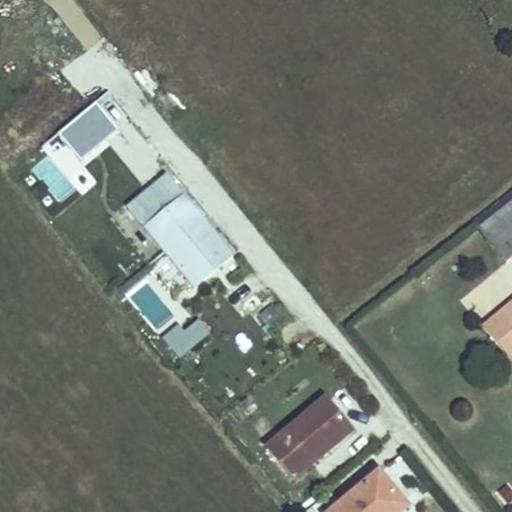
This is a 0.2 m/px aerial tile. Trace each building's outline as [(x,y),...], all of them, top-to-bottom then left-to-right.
[(149,233),(187,202),(168,180),(131,211),(149,233)] [(235,261),(187,202),(149,233),(198,292),(235,261)] [(511,210),(483,235),(506,263),(511,258),(511,210)] [(223,290),(231,307),(265,290),(256,273),(223,290)] [(242,318),(261,303),(253,293),(234,309),(242,318)] [(511,301),(482,327),(511,361),(511,360),(511,301)] [(276,304),(258,314),(267,331),(286,320),(276,304)] [(195,313),(162,339),(178,360),(211,334),(195,313)] [(346,427),(318,392),(256,443),(284,478),(346,427)] [(392,511),(400,505),(372,471),(320,511),(392,511)]
